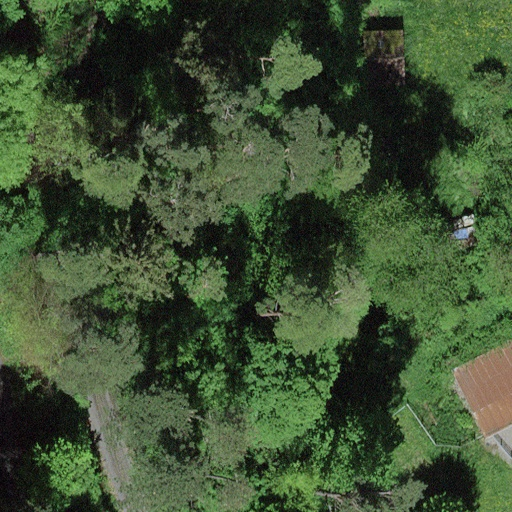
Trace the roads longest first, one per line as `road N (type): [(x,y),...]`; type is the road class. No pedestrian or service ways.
road 1 (track): [(142,511),(97,401),(8,0)]
road 2 (unclassified): [(0,357),(49,511)]
